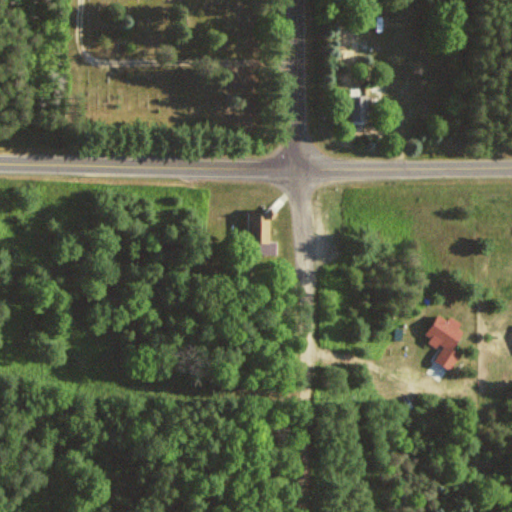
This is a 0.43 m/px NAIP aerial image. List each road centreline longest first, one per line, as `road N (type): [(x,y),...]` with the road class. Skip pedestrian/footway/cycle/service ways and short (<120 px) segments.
road 1 (track): [(307,511),(294,165)]
road 2 (tertiary): [(294,165),(0,159)]
road 3 (tertiary): [(511,162),(294,165)]
road 4 (residential): [(294,165),(293,0)]
